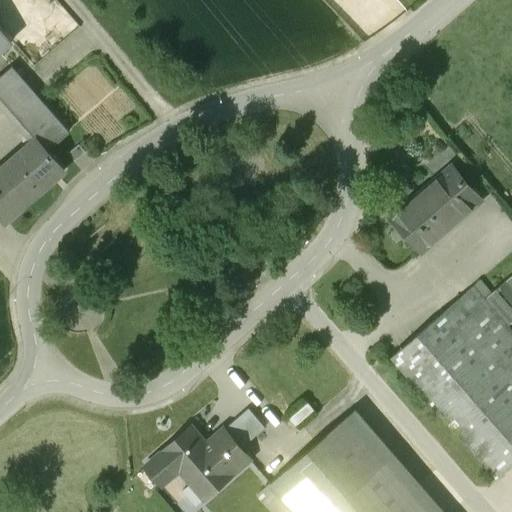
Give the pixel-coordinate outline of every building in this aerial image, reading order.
[(0,51),(13,40),(0,25),(0,51)] [(0,96),(36,138),(47,151),(68,133),(12,68),(0,77),(0,96)] [(47,151),(36,138),(0,170),(0,214),(6,221),(64,170),(47,151)] [(422,251),(480,201),(451,167),(393,217),(422,251)] [(511,464),(511,330),(473,286),(391,357),(496,478),(511,464)] [(248,408),(224,430),(240,448),(264,427),(248,408)] [(427,511),(345,418),(270,483),(295,511),(427,511)] [(240,448),(224,430),(206,445),(191,427),(145,467),(161,486),(179,469),(191,483),(197,478),(210,493),(249,459),(240,448)]
